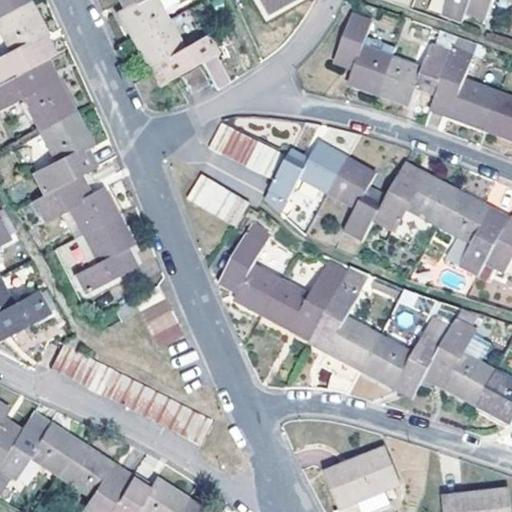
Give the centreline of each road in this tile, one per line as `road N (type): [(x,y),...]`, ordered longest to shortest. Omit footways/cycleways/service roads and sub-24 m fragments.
road 1 (residential): [(272,511),(0,365)]
road 2 (residential): [(248,413),(141,159)]
road 3 (residential): [(248,98),(367,124),(511,175)]
road 4 (residential): [(248,413),(320,407),(511,465)]
road 5 (residential): [(141,159),(72,0)]
road 6 (residential): [(248,98),(306,49),(334,0)]
road 7 (residential): [(141,159),(248,98)]
